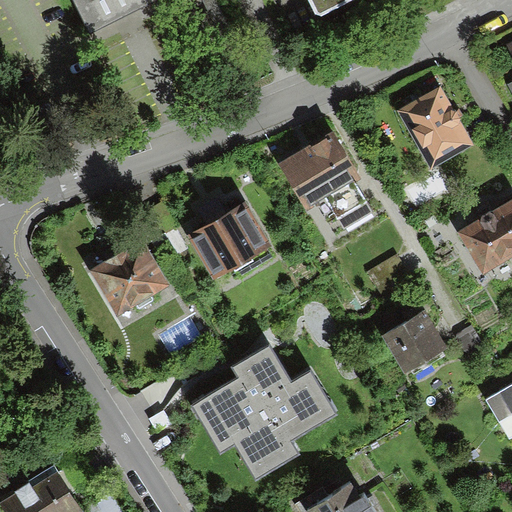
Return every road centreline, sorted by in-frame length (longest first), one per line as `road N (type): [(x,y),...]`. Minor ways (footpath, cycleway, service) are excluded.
road 1 (residential): [(511,1),(287,105),(0,204)]
road 2 (residential): [(0,243),(167,511)]
